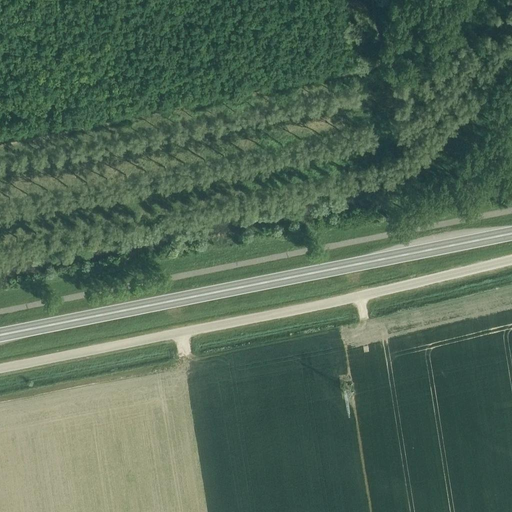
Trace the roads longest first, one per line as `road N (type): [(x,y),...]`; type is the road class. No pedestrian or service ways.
road 1 (unclassified): [(0,368),(511,260)]
road 2 (trunk): [(0,330),(511,232)]
